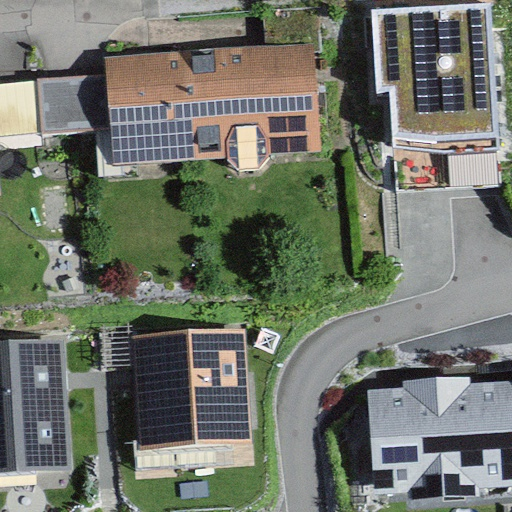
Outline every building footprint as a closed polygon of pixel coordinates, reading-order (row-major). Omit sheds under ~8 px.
[(317,7),(262,11),(265,56),(181,62),(187,151),(229,148),(237,133),(254,132),(264,146),(308,143),(302,55),(321,53),(317,7)] [(488,7),(375,13),(379,88),(394,87),(398,149),(495,144),(488,7)] [(186,152),(187,151),(181,62),(117,66),(118,77),(122,132),(123,156),(164,153),(176,163),(186,152)] [(38,82),(41,137),(122,132),(118,77),(38,82)] [(144,347),(150,442),(240,437),(234,342),(144,347)] [(0,466),(61,462),(54,352),(0,355),(0,466)] [(409,396),(374,398),(380,488),(415,486),(416,496),(471,493),(470,483),(511,480),(511,389),(465,392),(464,383),(409,387),(409,396)]
